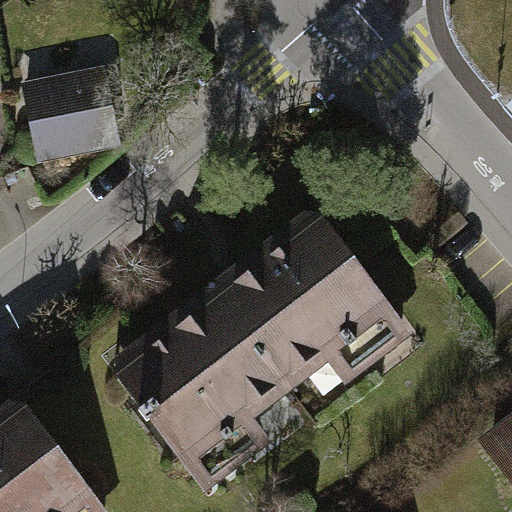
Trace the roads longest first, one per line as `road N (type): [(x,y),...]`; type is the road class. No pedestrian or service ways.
road 1 (residential): [(0,284),(343,0)]
road 2 (residential): [(344,0),(511,190)]
